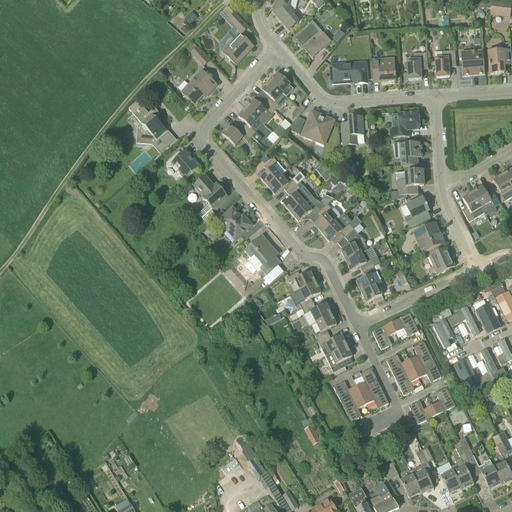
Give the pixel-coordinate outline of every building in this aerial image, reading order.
[(275,0),(273,13),(288,31),(298,23),(293,17),(297,0),(275,0)] [(491,4),(490,17),(510,20),(511,6),(491,4)] [(221,13),(242,34),(248,29),(227,7),(221,13)] [(190,24),(197,18),(193,13),(186,19),(190,24)] [(316,32),(310,25),(293,39),(300,47),(302,45),(304,49),(303,49),(312,59),(330,43),(318,30),(316,32)] [(237,44),(234,42),(223,54),(236,66),(253,47),(242,37),(237,44)] [(187,48),(191,54),(203,67),(209,62),(197,48),(192,43),(187,48)] [(489,50),(488,53),(490,75),(504,74),(503,66),(511,66),(511,52),(497,53),(494,49),(489,50)] [(436,79),(449,78),(448,66),(456,66),(455,52),(442,53),(442,59),(435,60),(436,79)] [(463,77),(478,76),(484,76),(483,52),(461,54),(463,77)] [(420,68),(428,68),(427,54),(413,55),(414,61),(406,62),(408,81),(421,80),(420,68)] [(379,79),(380,83),(395,82),(393,60),(371,62),(373,80),(379,79)] [(355,85),(367,84),(366,64),(330,66),(331,85),(348,84),(348,83),(355,82),(355,85)] [(210,94),(217,86),(202,72),(181,94),(194,105),(207,91),(210,94)] [(277,74),(269,83),(282,95),(283,95),(287,99),(295,90),(277,74)] [(270,99),(266,103),(275,112),(287,99),(283,95),(282,95),(269,83),(262,91),(270,99)] [(275,112),(266,103),(262,108),(254,100),(246,109),(263,125),(275,112)] [(297,119),(298,118),(305,110),(301,105),(292,115),(297,119)] [(148,114),(142,107),(133,115),(141,124),(140,126),(148,134),(145,137),(137,136),(137,140),(140,144),(146,145),(152,145),(161,156),(175,143),(166,133),(163,136),(160,133),(164,129),(156,120),(158,119),(158,113),(154,109),(148,114)] [(246,125),(242,129),(251,138),(258,143),(262,139),(256,134),(263,125),(246,109),(238,118),(246,125)] [(334,122),(324,117),(323,120),(319,118),(319,117),(311,113),(301,136),(317,143),(318,139),(325,142),(334,122)] [(419,130),(419,127),(418,114),(398,116),(399,130),(390,131),(391,139),(406,138),(406,131),(419,130)] [(287,130),(299,135),(305,121),(298,118),(297,119),(287,130)] [(356,137),(363,136),(362,118),(348,119),(348,125),(341,126),(342,147),(357,146),(356,137)] [(285,119),(269,138),(274,143),(291,124),(285,119)] [(238,134),(230,127),(222,135),(235,147),(243,139),(247,143),(251,138),(242,129),(238,134)] [(422,159),(421,154),(420,144),(402,145),(403,153),(400,156),(401,168),(417,167),(417,159),(422,159)] [(190,158),(185,152),(182,154),(179,151),(165,163),(164,170),(179,186),(200,167),(194,160),(193,162),(190,158)] [(268,172),(260,179),(267,188),(281,176),(281,177),(285,172),(273,159),(264,167),(268,172)] [(511,170),(503,176),(511,191),(511,190),(511,170)] [(424,187),(424,185),(423,172),(405,174),(405,182),(397,182),(398,193),(390,193),(391,202),(404,199),(404,196),(414,195),(414,187),(424,187)] [(283,190),(287,194),(297,186),(291,179),(287,178),(284,181),(281,177),(281,176),(267,188),(275,197),(283,190)] [(511,191),(503,176),(493,182),(498,191),(493,194),(499,205),(505,202),(511,198),(511,191)] [(212,210),(227,197),(217,185),(213,188),(204,177),(194,186),(204,197),(202,198),(212,210)] [(291,215),(308,199),(311,196),(304,188),(301,190),(297,186),(287,194),(291,199),(283,206),(291,215)] [(486,217),(496,212),(494,208),(499,205),(493,194),(488,197),(482,188),(472,194),(481,209),(484,214),(486,217)] [(481,209),(472,194),(462,200),(468,209),(462,212),(469,223),(474,220),(484,214),(481,209)] [(424,222),(421,216),(429,212),(423,198),(406,206),(410,216),(405,219),(410,229),(424,222)] [(310,221),(318,214),(320,212),(324,208),(320,204),(316,207),(308,199),(291,215),(298,223),(306,216),(310,221)] [(324,208),(320,212),(318,214),(322,219),(314,226),(322,235),(335,223),(339,219),(340,218),(339,215),(336,212),(333,210),(332,210),(328,206),(324,208)] [(218,222),(226,232),(235,242),(252,227),(243,216),(241,218),(233,208),(218,222)] [(347,228),(339,219),(335,223),(322,235),(329,243),(340,234),(344,239),(353,230),(349,225),(347,228)] [(444,245),(439,232),(435,224),(413,234),(422,255),(444,245)] [(344,239),(350,246),(340,251),(345,262),(367,251),(363,243),(364,242),(353,230),(344,239)] [(245,252),(251,259),(247,262),(257,274),(261,271),(266,277),(280,265),(275,258),(278,255),(262,237),(245,252)] [(449,259),(445,250),(430,257),(434,266),(433,266),(437,275),(455,267),(451,258),(449,259)] [(360,268),(363,273),(380,264),(377,259),(372,262),(367,251),(345,262),(350,272),(360,268)] [(377,273),(375,268),(381,265),(380,264),(363,273),(365,278),(356,283),(361,294),(377,286),(372,276),(377,273)] [(402,272),(396,275),(402,287),(407,284),(402,272)] [(315,284),(310,273),(301,278),(298,273),(286,278),(289,284),(294,281),(300,292),(315,284)] [(502,283),(491,288),(495,297),(506,292),(502,283)] [(290,297),(291,299),(297,311),(301,309),(302,310),(313,304),(311,299),(321,294),(315,284),(300,292),(290,297)] [(382,296),(381,296),(387,293),(383,284),(377,287),(377,286),(361,294),(366,304),(382,296)] [(511,298),(508,291),(496,297),(508,321),(511,319),(511,298)] [(488,299),(492,308),(498,305),(493,296),(488,299)] [(498,326),(486,299),(475,304),(487,331),(498,326)] [(315,323),(331,316),(326,305),(316,310),(313,304),(302,310),(305,316),(310,313),(315,323)] [(458,312),(470,337),(479,333),(467,308),(458,312)] [(452,316),(456,326),(461,323),(457,314),(452,316)] [(409,334),(410,337),(418,333),(410,315),(391,324),(396,334),(403,330),(406,335),(409,334)] [(317,342),(329,336),(326,331),(336,326),(331,316),(315,323),(320,334),(315,336),(317,342)] [(451,328),(456,326),(452,316),(447,319),(451,328)] [(452,344),(443,322),(432,326),(440,349),(452,344)] [(396,334),(391,324),(372,334),(381,351),(389,347),(387,345),(390,343),(388,338),(396,334)] [(329,336),(317,342),(320,348),(326,345),(331,355),(347,347),(341,337),(332,342),(329,336)] [(413,370),(432,361),(424,344),(416,348),(417,351),(414,352),(417,357),(409,361),(413,370)] [(325,358),(330,368),(333,374),(345,368),(342,363),(352,358),(347,347),(331,355),(325,358)] [(504,375),(491,349),(483,353),(496,379),(504,375)] [(498,352),(507,372),(511,370),(511,361),(506,349),(498,352)] [(386,362),(395,380),(413,370),(409,361),(401,365),(398,360),(396,361),(394,358),(386,362)] [(432,361),(413,370),(418,380),(426,376),(429,381),(431,380),(433,383),(441,379),(432,361)] [(477,390),(465,367),(457,371),(469,394),(477,390)] [(410,384),(418,380),(413,370),(395,380),(403,397),(411,393),(410,390),(413,389),(410,384)] [(364,383),(356,387),(361,397),(380,387),(372,373),(370,374),(368,371),(360,375),(364,383)] [(483,375),(487,385),(492,382),(487,373),(483,375)] [(487,385),(483,375),(477,379),(482,388),(487,385)] [(333,388),(342,406),(361,397),(356,387),(348,391),(346,386),(343,387),(341,384),(333,388)] [(380,387),(361,397),(365,406),(373,402),(376,407),(379,406),(380,409),(388,405),(380,387)] [(440,396),(437,398),(440,403),(431,407),(436,416),(455,407),(446,389),(438,393),(440,396)] [(357,410),(365,406),(361,397),(342,406),(351,423),(359,419),(357,416),(360,415),(357,410)] [(418,407),(417,404),(409,408),(417,426),(422,424),(424,427),(430,424),(428,420),(436,416),(431,407),(424,411),(421,406),(418,407)] [(304,431),(313,447),(320,443),(311,427),(304,431)] [(511,449),(504,433),(498,436),(507,455),(511,453),(511,449)] [(502,458),(507,455),(498,436),(492,439),(502,458)] [(458,442),(461,447),(467,460),(473,457),(464,439),(458,442)] [(453,473),(453,471),(452,472),(461,490),(461,491),(474,485),(462,462),(467,460),(461,447),(456,450),(460,459),(454,462),(458,470),(453,473)] [(248,461),(255,457),(251,449),(243,453),(248,461)] [(428,464),(433,461),(427,449),(421,452),(428,464)] [(428,464),(421,452),(416,455),(422,467),(428,464)] [(267,474),(255,458),(247,464),(258,480),(267,474)] [(480,473),(489,491),(501,486),(489,461),(483,464),(484,466),(478,468),(481,473),(480,473)] [(489,461),(501,486),(501,487),(511,481),(511,477),(505,463),(493,469),(489,461)] [(393,464),(380,470),(387,482),(398,477),(393,464)] [(412,476),(420,494),(421,494),(421,496),(434,490),(425,472),(413,477),(412,476)] [(452,472),(440,477),(449,496),(461,490),(452,472)] [(420,494),(412,476),(399,482),(409,500),(420,494)] [(383,485),(374,491),(378,498),(371,501),(374,509),(375,511),(392,511),(399,509),(383,485)] [(349,496),(352,503),(356,511),(369,511),(364,499),(367,497),(362,489),(349,496)] [(291,511),(292,511),(298,508),(289,493),(283,497),(291,511)] [(319,503),(311,508),(312,509),(311,510),(312,511),(311,511),(337,511),(329,499),(320,505),(319,503)] [(133,511),(130,506),(127,500),(114,508),(116,511),(133,511)]
